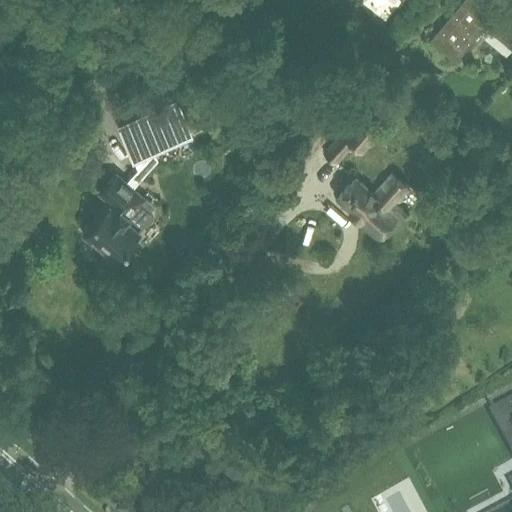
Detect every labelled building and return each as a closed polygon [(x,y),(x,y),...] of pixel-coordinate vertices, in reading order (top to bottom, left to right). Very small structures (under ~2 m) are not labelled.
[(78,0),(95,33),(112,24),(105,12),(104,13),(98,2),(101,0),(78,0)] [(511,2),(509,0),(504,0),(497,9),(486,0),(462,0),(429,40),(451,58),(460,47),(465,51),(473,41),(472,41),(487,23),(511,44),(511,2)] [(154,206),(132,187),(157,159),(154,152),(193,135),(177,101),(118,128),(133,162),(147,156),(148,159),(127,183),(116,173),(100,191),(110,199),(102,208),(103,210),(90,225),(89,223),(84,229),(94,238),(93,239),(92,241),(91,242),(91,244),(91,245),(91,247),(92,248),(93,250),(93,251),(94,251),(96,253),(98,254),(101,255),(103,254),(105,254),(107,253),(108,252),(109,251),(117,258),(131,243),(132,245),(137,239),(136,238),(141,232),(140,231),(146,223),(151,222),(153,218),(153,214),(151,210),(154,206)] [(340,133),(323,153),(338,166),(355,147),(363,153),(380,134),(361,116),(343,136),(340,133)] [(384,229),(389,233),(408,211),(397,201),(410,187),(393,172),(373,193),(355,177),(338,196),(352,209),(350,211),(360,220),(360,219),(379,236),(384,229)] [(511,502),(493,511),(511,511),(511,418),(511,419),(511,420),(511,502)]
